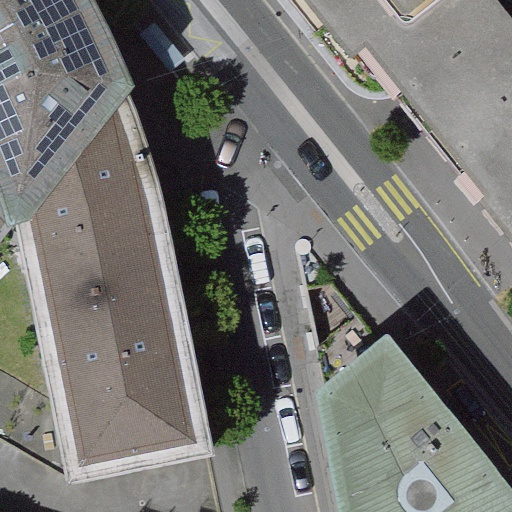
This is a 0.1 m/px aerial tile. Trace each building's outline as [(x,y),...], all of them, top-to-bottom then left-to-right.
[(0,160),(25,225),(41,222),(138,92),(99,0),(63,0),(0,34),(0,160)] [(0,0),(0,34),(63,0),(0,0)] [(302,0),(387,106),(403,99),(494,0),(302,0)] [(511,21),(494,0),(403,99),(511,241),(511,21)] [(41,222),(25,225),(79,494),(215,468),(169,184),(151,127),(138,92),(41,222)] [(511,511),(511,498),(484,464),(402,361),(337,412),(353,511),(511,511)]
